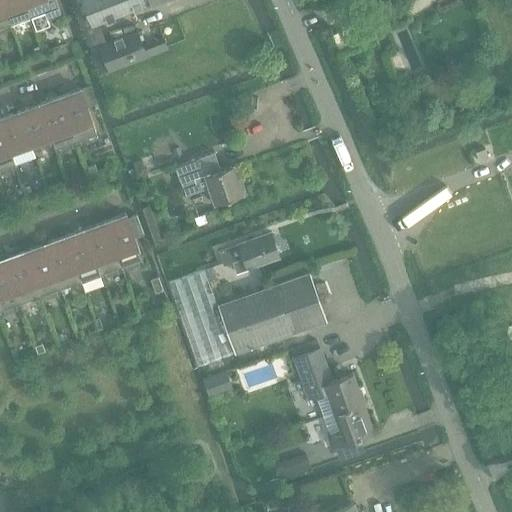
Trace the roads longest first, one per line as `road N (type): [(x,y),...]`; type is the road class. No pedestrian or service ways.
road 1 (tertiary): [(489,511),(279,0)]
road 2 (residential): [(0,240),(115,198)]
